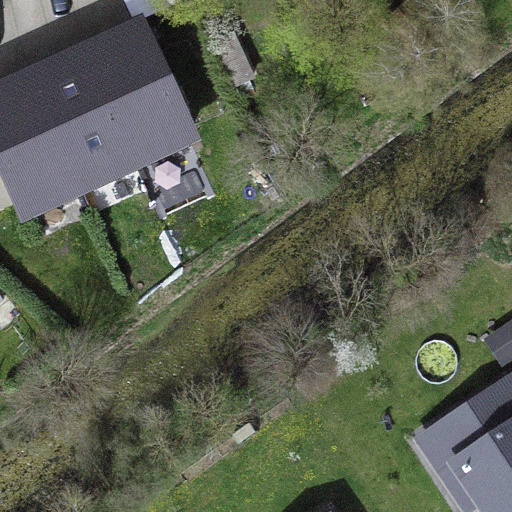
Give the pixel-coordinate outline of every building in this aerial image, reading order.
[(411,5),(391,23),(422,58),(442,39),(411,5)] [(138,29),(83,54),(133,163),(188,138),(138,29)] [(29,79),(79,188),(133,163),(83,54),(29,79)] [(79,188),(29,79),(0,91),(0,161),(24,213),(79,188)] [(462,460),(455,465),(486,511),(511,511),(511,413),(496,390),(440,427),(462,460)]
